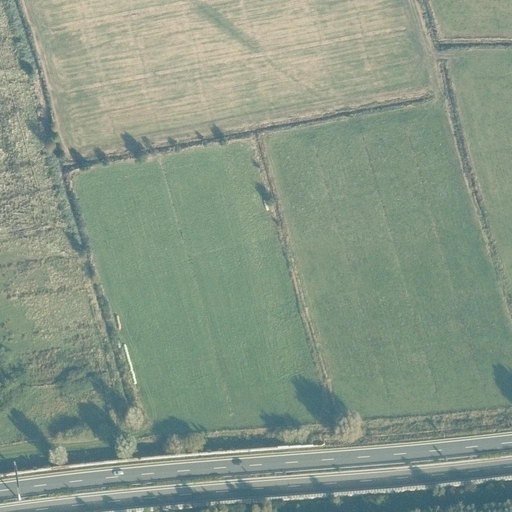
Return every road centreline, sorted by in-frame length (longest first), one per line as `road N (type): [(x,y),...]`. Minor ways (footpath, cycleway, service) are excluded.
road 1 (motorway): [(511,445),(0,492)]
road 2 (motorway): [(30,511),(511,468)]
road 3 (track): [(159,429),(0,451)]
